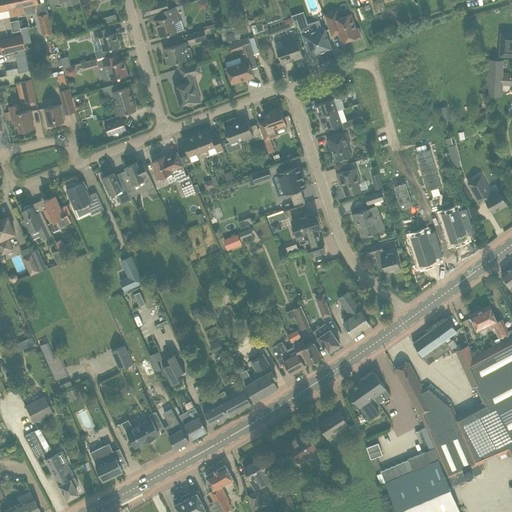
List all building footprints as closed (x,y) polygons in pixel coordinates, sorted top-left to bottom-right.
[(14,0),(0,0),(0,18),(10,16),(10,17),(18,15),(14,0)] [(37,0),(14,0),(18,15),(25,13),(35,11),(33,5),(36,4),(39,14),(37,15),(42,35),(52,32),(47,14),(48,13),(45,2),(38,3),(37,0)] [(150,13),(159,11),(169,8),(166,0),(164,0),(148,5),(149,5),(151,13),(150,13)] [(161,18),(155,20),(160,36),(178,31),(177,30),(183,28),(181,20),(179,20),(175,6),(169,8),(159,11),(161,18)] [(325,14),(327,21),(332,35),(338,33),(341,41),(351,38),(352,40),(361,37),(357,27),(356,27),(351,13),(339,17),(336,10),(325,14)] [(331,48),(324,26),(321,26),(320,23),(309,27),(305,16),(296,19),(307,51),(314,48),(316,53),(331,48)] [(282,30),(280,25),(268,30),(270,35),(282,30)] [(110,26),(92,31),(95,40),(99,39),(102,49),(95,51),(97,58),(115,53),(113,48),(120,46),(116,32),(111,33),(110,26)] [(206,39),(205,35),(204,29),(186,34),(189,44),(206,39)] [(79,35),(80,41),(90,38),(89,32),(79,35)] [(234,32),(226,33),(227,41),(235,40),(234,32)] [(511,32),(500,32),(499,56),(511,56),(511,32)] [(0,39),(0,46),(2,53),(25,48),(22,34),(0,39)] [(288,36),(285,38),(292,60),(303,56),(297,40),(290,42),(288,36)] [(229,44),(232,51),(251,44),(248,37),(229,44)] [(292,60),(285,38),(281,39),(283,45),(276,47),(282,64),(292,60)] [(186,42),(163,48),(164,51),(165,50),(166,53),(165,54),(167,64),(170,63),(170,65),(175,64),(175,62),(187,59),(184,51),(183,49),(188,48),(186,42)] [(103,69),(101,70),(101,72),(102,78),(104,79),(106,79),(106,80),(110,79),(111,79),(128,74),(124,60),(119,61),(118,54),(108,57),(103,58),(100,59),(103,69)] [(78,63),(71,65),(68,56),(61,58),(66,75),(81,71),(78,63)] [(226,66),(232,83),(245,79),(245,80),(254,77),(247,56),(240,58),(240,57),(225,62),(227,66),(226,66)] [(483,65),(483,72),(485,72),(485,85),(488,85),(501,86),(501,84),(511,84),(511,72),(503,73),(503,60),(486,60),(486,65),(483,65)] [(185,77),(187,82),(174,86),(179,104),(187,102),(188,105),(201,102),(195,81),(193,75),(201,72),(198,63),(180,68),(182,77),(185,77)] [(55,75),(59,87),(68,84),(64,72),(55,75)] [(220,75),(214,77),(217,85),(223,83),(220,75)] [(20,80),(25,102),(36,100),(31,78),(20,80)] [(109,96),(111,96),(113,95),(116,105),(113,106),(116,116),(136,110),(129,86),(118,89),(116,83),(102,87),(104,93),(105,94),(106,95),(108,96),(109,96)] [(66,114),(75,111),(69,88),(68,88),(61,90),(59,90),(62,103),(61,104),(61,103),(44,107),(48,125),(64,121),(63,114),(66,113),(66,114)] [(315,104),(319,116),(337,110),(333,98),(315,104)] [(13,125),(18,124),(19,131),(34,128),(30,109),(21,111),(20,103),(9,105),(13,125)] [(451,119),(447,105),(438,108),(442,122),(451,119)] [(277,135),(274,128),(286,124),(280,108),(264,114),(266,119),(258,122),(269,152),(275,150),(270,138),(277,135)] [(337,110),(319,116),(323,129),(342,123),(337,110)] [(342,123),(344,128),(363,121),(361,116),(342,123)] [(104,123),(108,135),(126,128),(122,117),(104,123)] [(238,123),(224,128),(229,141),(225,143),(228,152),(241,147),(238,140),(243,139),(244,140),(253,137),(255,140),(262,138),(256,123),(249,126),(246,118),(238,121),(238,123)] [(209,130),(196,135),(204,156),(224,149),(217,132),(211,134),(209,130)] [(326,138),(329,145),(331,144),(337,161),(351,156),(349,148),(351,147),(346,131),(326,138)] [(204,156),(196,135),(183,139),(185,144),(178,147),(184,164),(204,156)] [(450,145),(453,166),(459,165),(456,145),(450,145)] [(151,162),(155,170),(154,170),(158,179),(173,172),(172,171),(183,166),(177,152),(169,155),(170,156),(167,157),(166,157),(165,157),(164,156),(151,162)] [(127,166),(124,167),(125,168),(132,184),(138,182),(141,187),(146,184),(151,195),(157,192),(143,162),(138,164),(136,162),(127,166)] [(299,164),(278,172),(286,194),(307,186),(304,179),(304,178),(302,172),(299,164)] [(268,167),(251,173),(254,182),(271,176),(268,167)] [(336,174),(338,181),(340,180),(345,195),(361,189),(359,183),(361,182),(356,167),(336,174)] [(105,176),(102,177),(102,178),(110,195),(116,192),(121,203),(132,198),(131,196),(125,182),(120,185),(114,172),(105,176)] [(177,179),(185,197),(196,193),(188,174),(177,179)] [(467,182),(474,195),(479,203),(480,203),(480,202),(485,199),(492,211),(506,203),(498,189),(492,193),(481,174),(467,182)] [(83,182),(66,190),(71,201),(73,200),(77,208),(84,204),(87,210),(89,209),(91,213),(92,214),(103,209),(96,192),(89,195),(86,189),(87,188),(86,185),(84,185),(83,182)] [(364,196),(367,205),(383,199),(380,190),(364,196)] [(48,207),(44,209),(47,218),(51,216),(53,221),(56,219),(59,227),(71,221),(68,214),(70,213),(66,205),(61,207),(56,197),(46,201),(45,202),(48,207)] [(24,209),(21,210),(25,218),(22,219),(25,226),(28,224),(31,231),(30,231),(33,238),(39,235),(41,240),(52,235),(43,213),(37,216),(32,205),(30,206),(30,205),(26,206),(23,208),(24,209)] [(293,208),(295,215),(306,211),(304,205),(293,208)] [(358,225),(362,236),(378,230),(370,208),(352,214),(356,226),(358,225)] [(451,230),(447,231),(450,242),(467,237),(461,220),(463,220),(460,210),(451,213),(452,217),(447,219),(451,230)] [(277,212),(268,215),(271,224),(280,220),(277,212)] [(201,213),(195,215),(198,223),(204,221),(201,213)] [(307,244),(311,256),(325,251),(321,239),(320,239),(317,229),(320,228),(319,225),(320,224),(317,216),(316,216),(315,213),(292,220),(297,236),(298,235),(300,244),(307,242),(307,244)] [(0,219),(0,260),(4,258),(2,253),(12,249),(7,239),(6,237),(14,233),(7,217),(0,219)] [(252,236),(249,228),(239,232),(242,240),(252,236)] [(122,234),(125,239),(131,237),(128,231),(122,234)] [(420,241),(415,242),(420,257),(417,257),(419,265),(436,260),(430,243),(432,242),(429,233),(419,236),(420,241)] [(55,241),(59,250),(61,253),(67,244),(60,239),(55,241)] [(367,247),(369,255),(375,253),(379,266),(383,265),(385,272),(394,270),(394,271),(401,270),(395,251),(385,254),(381,243),(367,247)] [(31,252),(40,271),(48,268),(46,264),(45,264),(38,249),(31,252)] [(59,250),(52,253),(57,264),(64,262),(61,253),(59,250)] [(23,257),(30,274),(37,271),(30,254),(23,257)] [(128,277),(120,280),(124,290),(143,282),(131,255),(121,259),(128,277)] [(511,266),(501,274),(507,282),(511,287),(511,266)] [(134,293),(140,306),(145,303),(140,291),(134,293)] [(337,298),(350,316),(343,321),(353,336),(370,324),(348,291),(337,298)] [(314,296),(322,317),(331,314),(323,293),(314,296)] [(294,316),(300,329),(302,328),(302,329),(310,325),(301,305),(293,308),(293,309),(286,312),(289,319),(294,316)] [(498,337),(500,341),(511,334),(511,330),(511,329),(507,331),(502,319),(497,321),(489,305),(469,314),(477,331),(492,324),(498,337)] [(190,310),(194,319),(205,315),(201,306),(190,310)] [(253,316),(257,322),(270,315),(267,309),(253,316)] [(445,340),(457,331),(447,318),(413,342),(428,364),(451,348),(445,340)] [(313,330),(318,338),(324,346),(325,345),(329,351),(340,343),(325,322),(313,330)] [(287,334),(291,342),(301,337),(297,329),(287,334)] [(463,410),(456,414),(455,414),(477,465),(479,464),(485,461),(484,459),(497,453),(498,456),(506,452),(508,456),(511,454),(511,456),(511,334),(500,341),(473,355),(468,344),(455,350),(473,389),(476,387),(482,400),(475,404),(476,407),(465,413),(463,410)] [(9,347),(13,354),(34,343),(31,336),(9,347)] [(292,344),(293,345),(298,353),(301,359),(305,356),(309,363),(322,356),(314,341),(306,345),(303,338),(292,344)] [(293,345),(287,349),(282,340),(270,347),(276,360),(282,357),(291,373),(305,365),(301,359),(298,353),(293,345)] [(210,346),(212,353),(222,348),(219,341),(210,346)] [(40,345),(46,358),(52,356),(46,343),(40,345)] [(111,350),(119,369),(133,363),(125,345),(111,350)] [(186,370),(176,352),(167,357),(170,362),(162,367),(171,385),(180,380),(177,375),(186,370)] [(262,374),(253,379),(246,369),(239,372),(242,380),(254,400),(278,386),(274,379),(276,378),(271,369),(272,369),(263,353),(250,361),(256,372),(259,370),(262,374)] [(139,364),(145,378),(155,373),(149,360),(139,364)] [(455,414),(456,414),(452,405),(429,385),(422,388),(408,361),(395,368),(419,414),(426,425),(425,426),(440,459),(385,482),(397,511),(460,511),(450,487),(465,480),(462,471),(471,467),(474,476),(481,472),(482,470),(479,464),(477,465),(455,414)] [(378,403),(391,394),(374,371),(347,390),(369,421),(379,413),(370,400),(374,397),(378,403)] [(56,380),(60,389),(71,384),(67,375),(56,380)] [(65,391),(70,400),(79,396),(75,387),(65,391)] [(203,409),(211,425),(251,403),(244,388),(228,396),(224,390),(210,397),(214,403),(203,409)] [(24,405),(33,422),(52,412),(44,395),(24,405)] [(170,420),(172,420),(170,413),(175,411),(172,401),(165,403),(170,420)] [(207,430),(194,407),(179,415),(192,438),(207,430)] [(155,411),(148,414),(150,418),(133,427),(128,419),(122,422),(135,447),(146,441),(146,442),(155,437),(155,436),(160,434),(158,430),(164,427),(163,425),(155,411)] [(319,423),(329,440),(337,435),(336,433),(348,425),(339,411),(319,423)] [(70,416),(64,419),(67,425),(73,422),(70,416)] [(169,436),(176,447),(189,440),(182,427),(181,428),(176,420),(170,423),(174,431),(168,435),(168,436),(169,436)] [(349,425),(356,439),(357,439),(359,443),(364,441),(362,436),(363,436),(356,422),(349,425)] [(24,436),(35,456),(50,449),(39,428),(24,436)] [(300,438),(300,439),(297,441),(296,438),(278,450),(285,462),(294,456),(298,463),(318,450),(307,433),(300,438)] [(367,446),(371,458),(383,454),(379,442),(367,446)] [(90,452),(103,480),(122,471),(109,443),(90,452)] [(57,485),(65,500),(77,493),(74,487),(78,484),(73,476),(74,475),(67,462),(67,461),(61,450),(44,459),(58,485),(57,485)] [(255,488),(266,482),(275,499),(284,495),(278,478),(272,466),(267,469),(261,458),(244,467),(255,488)] [(209,492),(214,501),(220,511),(223,511),(232,507),(229,501),(230,500),(222,486),(233,479),(225,465),(206,476),(214,489),(209,492)] [(174,504),(178,511),(206,511),(199,496),(201,495),(198,489),(182,498),(183,500),(174,504)] [(19,502),(2,511),(1,511),(40,511),(29,490),(16,496),(19,502)] [(260,507),(256,491),(247,494),(252,511),(260,507)]
